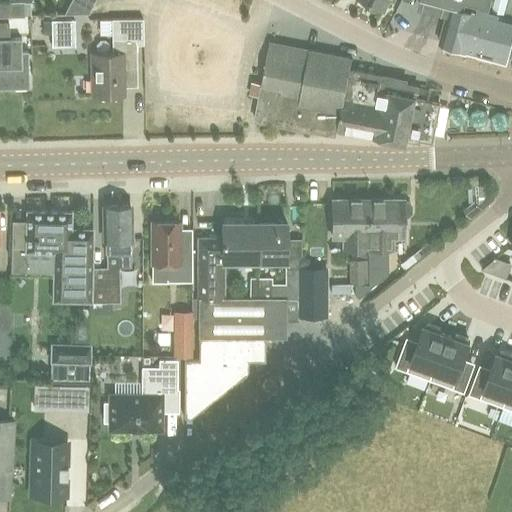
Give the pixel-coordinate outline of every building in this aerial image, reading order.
[(70,0),(64,13),(89,13),(95,0),(70,0)] [(358,0),(369,5),(371,2),(384,8),(388,0),(392,0),(394,1),(394,0),(358,0)] [(511,0),(435,0),(450,4),(440,41),(466,49),(467,49),(467,48),(506,59),(511,35),(511,0)] [(123,68),(137,68),(136,42),(143,42),(143,18),(112,19),(112,54),(92,54),(93,94),(123,94),(123,68)] [(51,33),(75,33),(74,19),(51,20),(51,33)] [(9,38),(0,38),(0,88),(29,88),(28,50),(21,51),(21,38),(9,38)] [(270,42),(259,97),(255,119),(330,133),(331,128),(406,142),(406,141),(407,139),(420,141),(420,139),(432,141),(440,102),(416,97),(418,86),(398,82),(398,78),(350,69),(352,58),(270,42)] [(367,248),(367,236),(368,199),(332,199),(332,236),(343,236),(343,248),(358,248),(367,248)] [(367,236),(367,248),(392,248),(392,236),(403,236),(403,216),(408,216),(411,212),(411,205),(408,201),(403,201),(403,199),(368,199),(367,236)] [(91,287),(91,300),(119,300),(119,253),(130,253),(130,239),(131,239),(130,205),(104,205),(105,240),(106,254),(107,286),(91,287)] [(26,210),(25,247),(25,251),(54,251),(53,301),(91,300),(91,287),(92,228),(71,228),(71,211),(26,210)] [(165,263),(166,281),(192,281),(192,250),(180,250),(179,222),(152,221),(152,263),(165,263)] [(298,318),(298,314),(326,314),(326,268),(301,268),(301,248),(286,248),(286,238),(286,221),(222,221),(222,237),(198,237),(198,267),(198,297),(198,337),(199,337),(199,359),(199,360),(236,360),(248,360),(265,360),(265,337),(278,337),(278,319),(286,319),(298,318)] [(8,299),(0,299),(0,329),(9,329),(8,299)] [(416,346),(405,342),(396,366),(430,379),(447,334),(439,331),(440,328),(427,323),(426,326),(424,325),(418,340),(416,346)] [(447,334),(430,379),(465,391),(474,367),(462,363),(465,357),(470,342),(468,342),(469,338),(456,333),(455,337),(447,334)] [(190,358),(190,336),(175,336),(175,358),(190,358)] [(51,343),(51,361),(89,361),(90,344),(51,343)] [(489,373),(478,369),(469,393),(504,406),(511,383),(511,354),(501,350),(499,353),(497,352),(491,367),(489,373)] [(160,390),(176,390),(176,360),(159,359),(159,367),(142,367),(142,395),(110,395),(110,402),(104,402),(104,421),(110,421),(110,428),(160,428),(160,390)] [(248,372),(248,360),(236,360),(199,360),(199,359),(184,359),(184,417),(190,417),(248,372)] [(348,382),(360,388),(375,368),(365,360),(348,382)] [(47,385),(47,391),(47,409),(60,409),(61,385),(47,385)] [(0,496),(9,497),(14,421),(0,420),(0,496)] [(44,493),(44,495),(52,495),(52,494),(65,494),(67,442),(32,441),(31,493),(44,493)]
